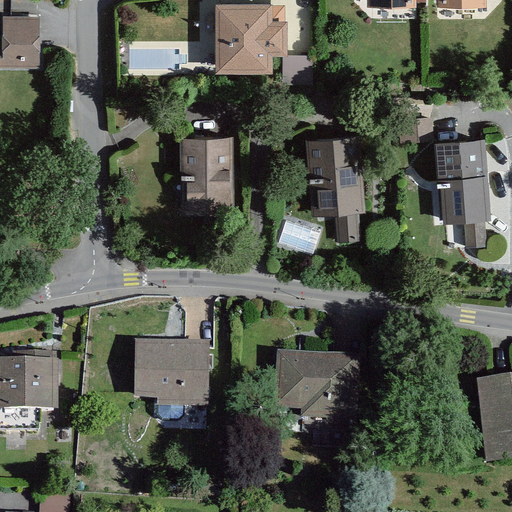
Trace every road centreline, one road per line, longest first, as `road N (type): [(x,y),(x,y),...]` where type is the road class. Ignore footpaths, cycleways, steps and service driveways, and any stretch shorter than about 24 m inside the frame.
road 1 (residential): [(511,322),(256,285),(92,284)]
road 2 (residential): [(90,0),(92,284)]
